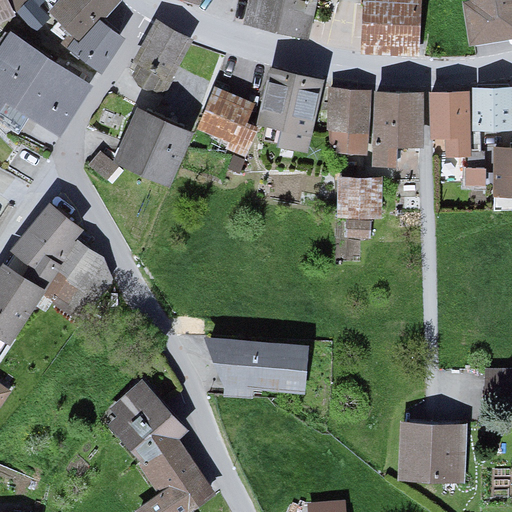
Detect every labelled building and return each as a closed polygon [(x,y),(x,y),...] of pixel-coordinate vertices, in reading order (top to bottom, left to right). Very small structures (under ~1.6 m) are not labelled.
[(0,0),(0,10),(18,0),(0,0)] [(110,3),(107,0),(50,0),(39,10),(80,55),(107,31),(94,17),(110,3)] [(312,0),(242,0),(238,21),(304,37),(312,0)] [(409,0),(351,0),(353,49),(410,49),(409,0)] [(511,0),(458,0),(464,42),(511,35),(511,0)] [(171,35),(144,20),(122,60),(149,75),(171,35)] [(85,75),(8,29),(0,41),(0,102),(51,133),(85,75)] [(311,79),(269,70),(258,129),(300,137),(311,79)] [(510,88),(477,89),(478,130),(511,129),(510,88)] [(209,90),(199,119),(244,134),(253,106),(209,90)] [(358,152),(357,90),(319,90),(319,153),(358,152)] [(413,92),(368,92),(368,163),(389,163),(389,145),(413,146),(413,92)] [(466,93),(428,94),(429,138),(448,138),(449,153),(468,153),(466,93)] [(188,126),(137,105),(117,156),(168,177),(188,126)] [(511,146),(495,147),(495,195),(511,194),(511,146)] [(98,153),(89,162),(106,179),(115,170),(98,153)] [(483,165),(466,165),(466,182),(483,182),(483,165)] [(384,175),(333,174),(332,217),(345,217),(370,218),(382,218),(384,175)] [(76,230),(37,204),(6,251),(73,294),(93,264),(65,246),(76,230)] [(370,218),(345,217),(344,237),(369,238),(370,218)] [(38,289),(0,266),(0,345),(3,347),(38,289)] [(301,342),(200,338),(218,377),(220,400),(300,402),(301,342)] [(511,374),(511,370),(485,371),(486,392),(511,391),(511,374)] [(169,423),(135,385),(93,422),(153,488),(127,511),(126,511),(170,511),(201,484),(156,435),(169,423)] [(465,422),(401,421),(400,475),(464,476),(465,422)] [(343,511),(343,501),(308,504),(308,511),(343,511)]
